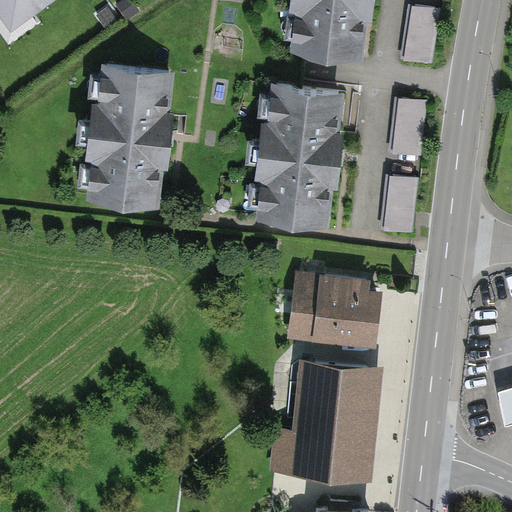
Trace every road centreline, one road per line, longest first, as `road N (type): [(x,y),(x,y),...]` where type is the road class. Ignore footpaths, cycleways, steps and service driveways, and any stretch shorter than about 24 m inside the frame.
road 1 (primary): [(483,0),(449,237)]
road 2 (primary): [(449,237),(423,455)]
